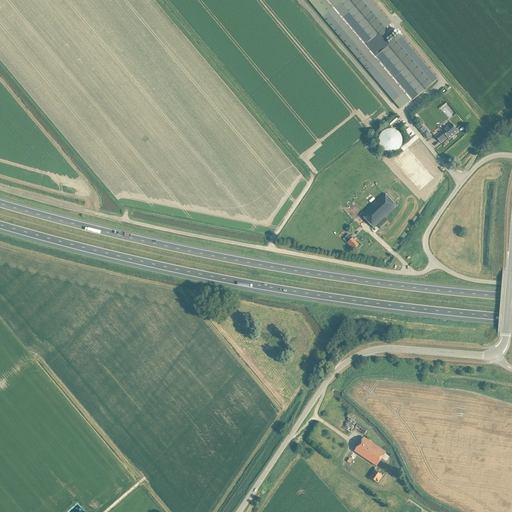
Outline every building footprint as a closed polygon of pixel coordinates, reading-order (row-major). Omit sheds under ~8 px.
[(391,24),(375,5),(370,0),(307,0),(399,109),(411,99),(412,100),(437,79),(400,35),(388,45),(381,36),(387,31),(385,29),(391,24)] [(453,125),(451,123),(435,137),(441,144),(447,138),(449,140),(458,132),(455,128),(455,127),(454,125),(453,125)] [(391,153),(393,152),(396,151),(398,150),(399,148),(401,146),(402,144),(402,142),(402,139),(401,137),(400,135),(399,133),(398,132),(397,131),(395,130),(393,129),(390,129),(388,129),(386,130),(383,131),(382,133),(380,135),(379,137),(378,139),(378,141),(378,144),(379,146),(381,148),(382,150),(384,151),(386,152),(389,153),(391,153)] [(360,210),(380,191),(372,183),(352,201),(360,210)] [(373,228),(397,206),(384,193),(361,215),(369,225),(373,228)] [(380,229),(387,222),(384,219),(376,226),(380,229)] [(358,245),(355,242),(355,241),(349,234),(343,240),(347,244),(347,243),(353,250),(358,245)] [(342,428),(350,433),(353,428),(356,424),(353,422),(355,418),(349,414),(346,418),(348,419),(342,428)] [(357,425),(356,424),(353,428),(364,435),(367,431),(357,425)] [(376,467),(386,453),(363,438),(354,452),(376,467)] [(382,487),(389,477),(375,468),(369,478),(382,487)]
